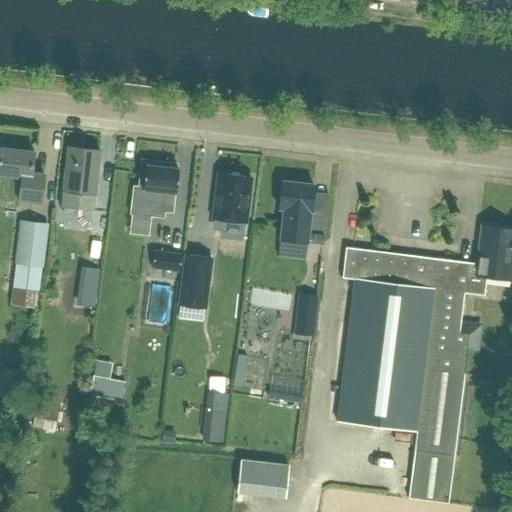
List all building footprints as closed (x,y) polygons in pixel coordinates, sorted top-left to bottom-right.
[(39,203),(42,179),(31,178),(34,153),(0,148),(0,175),(22,179),(19,200),(39,203)] [(92,211),(100,152),(68,148),(63,191),(78,193),(76,209),(92,211)] [(152,210),(172,213),(178,169),(162,168),(163,163),(142,160),(139,180),(143,180),(142,188),(133,187),(130,214),(151,216),(152,210)] [(246,223),(251,178),(218,174),(212,219),(246,223)] [(325,213),(310,211),(313,185),(282,182),(278,209),(283,210),(279,240),(321,245),(325,213)] [(210,248),(214,223),(194,220),(191,245),(210,248)] [(14,265),(11,286),(40,290),(43,268),(48,225),(19,221),(14,265)] [(354,280),(336,421),(412,431),(405,495),(445,499),(466,333),(456,331),(460,293),(483,295),(485,277),(509,280),(510,276),(511,275),(511,235),(498,233),(499,229),(481,227),(477,264),(345,248),(341,279),(354,280)] [(178,272),(181,255),(154,251),(151,268),(178,272)] [(179,305),(205,309),(211,259),(185,255),(179,305)] [(80,280),(97,282),(99,269),(82,267),(80,280)] [(298,308),(296,333),(314,335),(317,310),(298,308)] [(93,376),(90,392),(114,397),(122,398),(125,382),(109,379),(93,376)] [(47,402),(44,420),(56,421),(58,404),(47,402)] [(221,442),(224,419),(206,417),(203,439),(221,442)] [(162,431),(160,444),(174,445),(176,432),(162,431)] [(288,466),(240,460),(235,493),(284,500),(288,466)]
